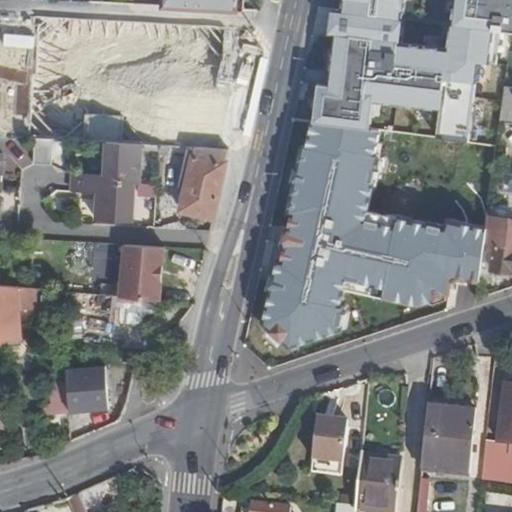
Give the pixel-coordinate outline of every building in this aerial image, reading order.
[(198,0),(181,0),(182,4),(185,8),(198,9),(198,0)] [(341,1),(340,10),(403,18),(403,12),(407,12),(408,0),(339,0),(340,1),(341,1)] [(449,24),(511,32),(511,0),(453,0),(451,17),(450,17),(449,24)] [(501,33),(451,25),(448,47),(401,43),(402,19),(332,10),(328,31),(338,32),(328,84),(309,83),(261,324),(292,344),(342,328),(350,286),(409,303),(445,298),(456,282),(472,283),(480,228),(371,211),(384,129),(471,142),(475,64),(499,64),(501,33)] [(222,107),(227,27),(155,23),(150,103),(222,107)] [(511,33),(509,33),(501,86),(511,87),(511,33)] [(49,46),(0,42),(0,73),(47,76),(49,46)] [(47,76),(0,73),(0,136),(34,138),(44,139),(47,76)] [(511,88),(504,87),(499,122),(511,123),(511,88)] [(44,139),(34,138),(33,164),(51,165),(52,139),(44,139)] [(142,144),(107,142),(105,175),(73,173),(72,191),(98,193),(96,220),(133,222),(135,184),(140,184),(142,144)] [(197,147),(191,147),(181,188),(187,189),(197,147)] [(229,149),(197,147),(187,189),(182,211),(214,218),(229,149)] [(141,184),(140,197),(156,198),(157,185),(141,184)] [(511,219),(487,216),(484,244),(496,246),(493,270),(494,270),(511,272),(511,219)] [(496,246),(484,244),(482,259),(480,274),(493,276),(494,270),(493,270),(496,246)] [(165,247),(125,245),(121,297),(162,301),(165,247)] [(37,289),(0,284),(0,345),(22,344),(18,308),(39,311),(37,289)] [(67,381),(49,382),(52,415),(69,413),(67,381)] [(511,387),(507,387),(500,442),(511,443),(511,387)] [(479,402),(431,397),(430,406),(478,411),(479,402)] [(478,411),(430,406),(423,472),(471,476),(478,411)] [(314,458),(345,462),(350,419),(319,416),(314,458)] [(511,443),(500,442),(487,440),(483,481),(511,484),(511,443)] [(405,462),(363,457),(358,505),(357,511),(362,511),(377,511),(378,509),(400,511),(405,462)] [(344,475),(345,462),(314,458),(313,471),(344,475)] [(117,478),(78,495),(84,511),(99,511),(125,499),(117,478)]
